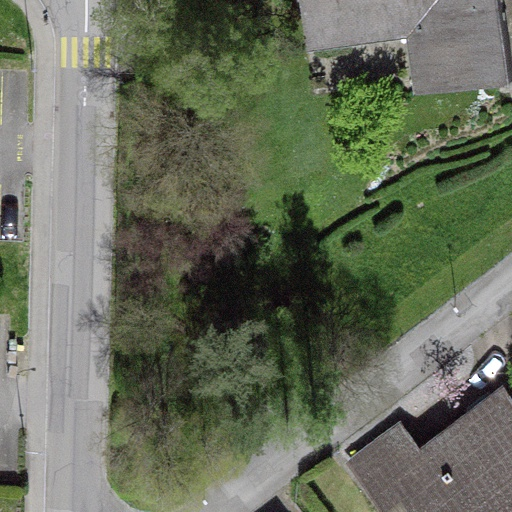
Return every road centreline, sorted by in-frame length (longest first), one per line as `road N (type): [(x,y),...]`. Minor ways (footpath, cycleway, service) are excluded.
road 1 (residential): [(67,511),(77,0)]
road 2 (residential): [(183,511),(511,266)]
